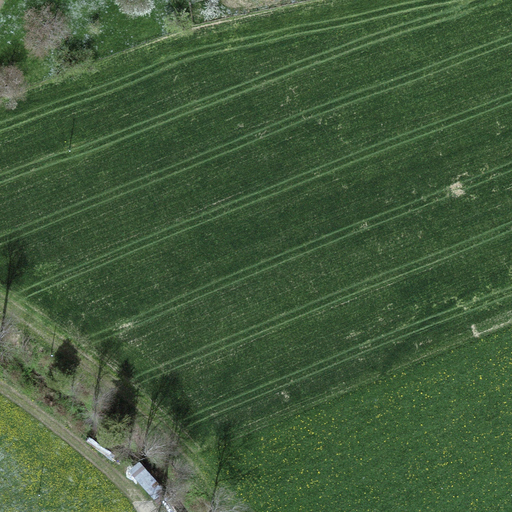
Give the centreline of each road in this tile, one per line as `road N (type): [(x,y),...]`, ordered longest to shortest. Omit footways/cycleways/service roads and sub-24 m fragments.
road 1 (track): [(0,299),(155,426),(224,511)]
road 2 (track): [(138,498),(0,388)]
